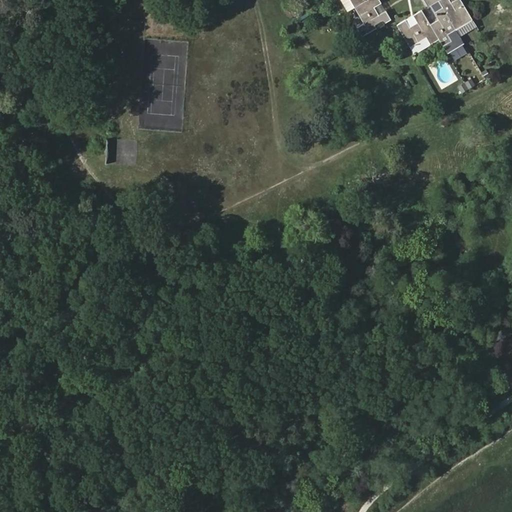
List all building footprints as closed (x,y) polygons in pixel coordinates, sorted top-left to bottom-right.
[(339,0),(345,10),(353,6),(349,0),(339,0)] [(349,0),(353,6),(362,22),(355,26),(360,36),(390,19),(385,10),(379,13),(375,5),(380,2),(379,0),(349,0)] [(449,0),(437,0),(442,6),(433,12),(437,18),(429,23),(421,9),(412,14),(417,21),(409,26),(404,19),(396,23),(410,46),(426,36),(430,43),(438,39),(442,45),(452,39),(448,33),(455,28),(472,18),(460,0),(452,0),(450,2),(449,0)] [(380,2),(375,5),(379,13),(385,10),(380,2)] [(412,14),(404,19),(409,26),(417,21),(412,14)] [(472,18),(455,28),(459,35),(476,25),(472,18)] [(455,28),(448,33),(452,39),(459,35),(455,28)] [(464,42),(459,35),(452,39),(442,45),(447,52),(464,42)] [(426,36),(410,46),(414,53),(430,43),(426,36)] [(471,78),(465,81),(469,88),(475,84),(471,78)] [(465,81),(457,86),(461,93),(469,88),(465,81)]
